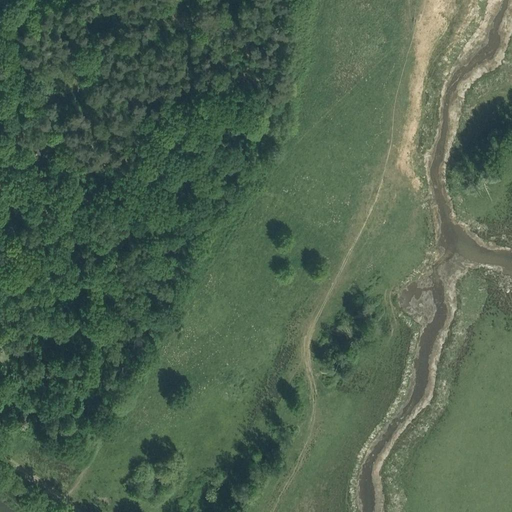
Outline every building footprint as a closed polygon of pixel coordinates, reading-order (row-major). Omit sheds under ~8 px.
[(53,138),(42,137),(40,156),(41,151),(51,152),(54,134),(53,134),(53,138)] [(54,134),(51,152),(52,153),(52,148),(63,149),(65,135),(54,134)] [(29,155),(40,156),(42,137),(41,142),(30,141),(29,155)] [(12,210),(13,210),(15,192),(4,190),(2,204),(13,206),(12,210)] [(15,192),(13,210),(24,212),(26,198),(15,196),(15,192)]
